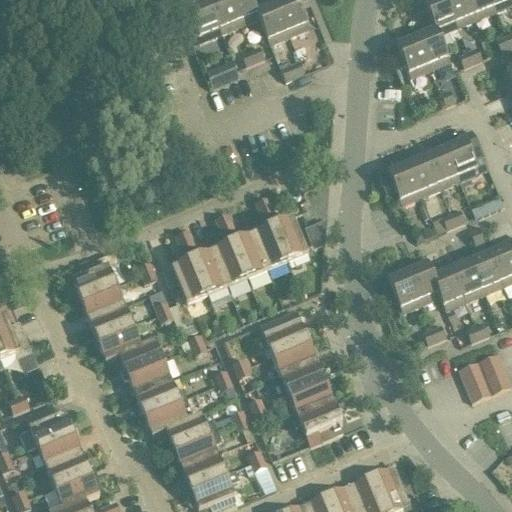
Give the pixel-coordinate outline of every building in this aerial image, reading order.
[(226,0),(206,0),(205,1),(221,39),(240,32),(226,0)] [(249,0),(226,0),(240,32),(258,24),(259,23),(254,11),(255,11),(249,0)] [(306,0),(280,0),(273,3),(289,43),(309,34),(298,7),(307,3),(306,0)] [(443,0),(426,0),(421,2),(432,29),(433,29),(438,41),(439,41),(457,33),(443,0)] [(465,0),(443,0),(457,33),(476,25),(465,0)] [(487,0),(465,0),(476,25),(495,17),(487,0)] [(511,4),(510,0),(487,0),(495,17),(511,10),(511,4)] [(205,1),(185,9),(196,35),(186,39),(192,52),(221,39),(205,1)] [(255,11),(254,11),(259,23),(258,24),(269,51),(289,43),(273,3),(255,11)] [(432,29),(413,37),(430,75),(450,67),(439,41),(438,41),(433,29),(432,29)] [(413,37),(384,49),(389,61),(398,57),(409,84),(430,75),(413,37)] [(505,42),(495,46),(500,58),(510,54),(505,42)] [(259,53),(249,57),(255,69),(264,65),(259,53)] [(477,54),(468,58),(473,70),(482,66),(477,54)] [(249,57),(240,60),(245,73),(255,69),(249,57)] [(468,58),(458,62),(463,74),(473,70),(468,58)] [(299,67),(290,71),(295,83),(304,79),(299,67)] [(225,72),(230,84),(238,81),(236,77),(233,69),(225,72)] [(290,71),(280,75),(285,87),(295,83),(290,71)] [(511,72),(501,78),(509,98),(511,96),(511,72)] [(81,96),(57,106),(75,148),(99,138),(81,96)] [(449,96),(439,100),(445,113),(454,109),(449,96)] [(471,136),(443,148),(459,187),(479,179),(467,152),(477,148),(471,136)] [(443,148),(424,156),(431,174),(440,195),(459,187),(443,148)] [(424,156),(405,164),(421,203),(440,195),(431,174),(424,156)] [(405,164),(375,176),(386,201),(395,197),(401,211),(421,203),(405,164)] [(267,204),(255,209),(258,218),(270,212),(267,204)] [(270,212),(258,218),(262,226),(274,220),(270,212)] [(190,241),(199,237),(191,216),(181,220),(190,241)] [(459,216),(451,219),(456,232),(464,228),(459,216)] [(451,219),(441,223),(446,236),(456,232),(451,219)] [(227,220),(215,226),(218,234),(231,229),(227,220)] [(292,223),(271,232),(286,268),(308,259),(292,223)] [(231,229),(218,234),(222,242),(234,237),(231,229)] [(271,232),(252,240),(267,276),(286,268),(271,232)] [(478,235),(469,239),(474,251),(483,247),(478,235)] [(187,237),(175,242),(179,251),(191,246),(187,237)] [(252,240),(232,248),(247,284),(267,276),(252,240)] [(511,242),(486,254),(508,305),(511,303),(511,258),(511,257),(511,242)] [(191,246),(179,251),(182,259),(188,256),(194,254),(191,246)] [(232,248),(212,257),(227,293),(247,284),(232,248)] [(199,252),(194,254),(188,256),(192,265),(207,301),(227,293),(212,257),(202,260),(199,252)] [(486,254),(467,261),(484,300),(485,299),(490,313),(508,305),(486,254)] [(467,261),(449,269),(465,308),(484,300),(467,261)] [(425,263),(405,272),(421,310),(439,303),(440,302),(431,281),(430,277),(425,263)] [(192,265),(171,274),(186,310),(207,301),(192,265)] [(82,281),(70,286),(79,307),(116,293),(107,271),(100,274),(97,266),(78,273),(82,281)] [(150,269),(138,274),(141,282),(153,277),(150,269)] [(430,277),(431,281),(440,302),(439,303),(445,316),(465,308),(449,269),(430,277)] [(405,272),(385,280),(401,318),(421,310),(405,272)] [(153,277),(141,282),(144,290),(157,285),(153,277)] [(116,293),(79,307),(88,327),(124,312),(116,293)] [(166,308),(154,313),(158,322),(170,317),(166,308)] [(124,312),(88,327),(96,347),(133,332),(124,312)] [(170,317),(158,322),(161,330),(174,325),(170,317)] [(5,320),(0,322),(0,365),(18,358),(20,364),(32,359),(18,328),(9,331),(5,320)] [(133,332),(96,347),(105,368),(118,362),(119,362),(141,352),(137,343),(149,338),(145,327),(133,332)] [(299,328),(263,343),(272,363),(308,348),(299,328)] [(485,329),(475,333),(480,345),(490,341),(485,329)] [(440,331),(431,335),(436,347),(445,344),(440,331)] [(475,333),(466,336),(471,349),(480,345),(475,333)] [(431,335),(422,339),(427,351),(436,347),(431,335)] [(200,341),(188,346),(191,354),(203,350),(200,341)] [(119,362),(118,362),(126,382),(163,366),(154,346),(141,352),(119,362)] [(308,348),(272,363),(280,383),(316,368),(308,348)] [(203,350),(191,354),(195,363),(207,358),(203,350)] [(498,360),(478,368),(483,379),(503,371),(498,360)] [(244,365),(232,370),(236,379),(247,374),(244,365)] [(163,366),(126,382),(135,402),(171,386),(163,366)] [(316,368),(280,383),(288,403),(325,388),(316,368)] [(478,368),(459,376),(463,387),(483,379),(478,368)] [(503,371),(483,379),(487,390),(507,382),(503,371)] [(247,374),(236,379),(239,386),(250,381),(247,374)] [(226,377),(214,382),(217,391),(229,385),(226,377)] [(483,379),(463,387),(468,398),(487,390),(483,379)] [(507,382),(487,390),(491,400),(511,392),(507,382)] [(229,385),(217,391),(221,399),(233,393),(229,385)] [(171,386),(135,402),(143,422),(186,404),(182,396),(176,398),(171,386)] [(325,388),(288,403),(297,423),(333,407),(325,388)] [(487,390),(468,398),(472,408),(491,400),(487,390)] [(24,401),(16,404),(21,417),(30,413),(24,401)] [(16,404),(8,408),(13,420),(21,417),(16,404)] [(186,404),(143,422),(152,442),(156,441),(165,437),(165,436),(188,426),(187,426),(184,417),(190,414),(186,404)] [(261,405),(249,410),(252,418),(264,413),(261,405)] [(333,407),(297,423),(310,453),(322,448),(318,439),(342,429),(333,407)] [(264,413),(252,418),(255,426),(267,421),(264,413)] [(243,417),(230,422),(234,430),(246,425),(243,417)] [(64,419),(28,434),(37,455),(73,440),(64,419)] [(165,437),(156,441),(159,447),(168,443),(173,456),(218,437),(214,429),(206,432),(201,420),(187,426),(188,426),(165,436),(165,437)] [(246,425),(234,430),(237,439),(250,434),(246,425)] [(218,437),(173,456),(182,476),(218,461),(214,452),(223,449),(218,437)] [(73,440),(37,455),(45,475),(81,460),(73,440)] [(280,473),(303,469),(298,450),(276,455),(280,473)] [(7,457),(0,460),(0,469),(11,466),(7,457)] [(260,457),(247,462),(251,471),(263,465),(260,457)] [(81,460),(45,475),(54,495),(90,480),(81,460)] [(218,461),(182,476),(190,496),(226,481),(218,461)] [(263,465),(251,471),(254,479),(267,473),(263,465)] [(11,466),(0,469),(0,475),(1,479),(14,474),(11,466)] [(394,472),(371,482),(383,511),(407,511),(410,511),(394,472)] [(90,480),(54,495),(60,511),(68,511),(85,505),(86,506),(99,501),(90,480)] [(226,481),(190,496),(196,511),(208,511),(235,501),(226,481)] [(383,511),(371,482),(349,491),(357,511),(383,511)] [(357,511),(349,491),(327,500),(331,511),(357,511)] [(24,497),(11,503),(15,511),(27,506),(24,497)] [(331,511),(327,500),(304,509),(305,511),(331,511)]
